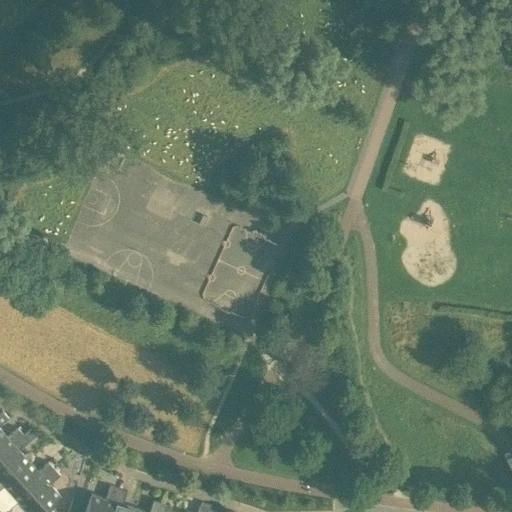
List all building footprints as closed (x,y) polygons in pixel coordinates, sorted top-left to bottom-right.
[(6,436),(0,429),(0,453),(22,433),(16,426),(6,436)] [(22,433),(0,453),(0,483),(1,482),(27,459),(18,449),(28,440),(35,434),(29,427),(22,433)] [(27,459),(1,482),(17,499),(53,467),(47,460),(37,470),(27,459)] [(53,467),(17,499),(10,506),(11,508),(9,509),(11,511),(56,511),(52,511),(47,505),(59,494),(49,483),(59,474),(53,467)] [(83,511),(108,511),(117,487),(108,484),(104,497),(90,493),(83,511)] [(117,487),(108,511),(132,511),(134,507),(121,502),(125,489),(117,487)] [(156,511),(160,501),(152,498),(148,511),(134,507),(132,511),(156,511)] [(160,501),(156,511),(165,511),(169,504),(160,501)]
